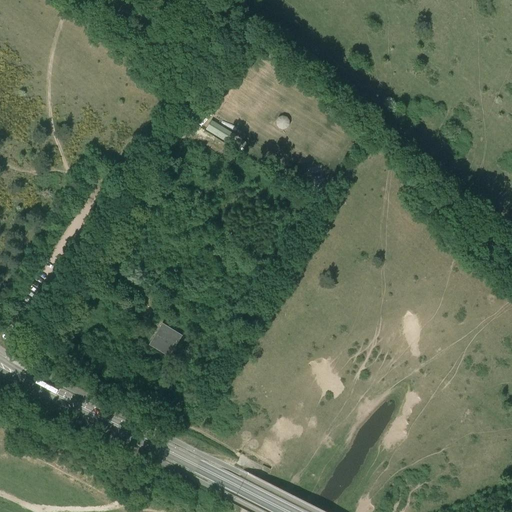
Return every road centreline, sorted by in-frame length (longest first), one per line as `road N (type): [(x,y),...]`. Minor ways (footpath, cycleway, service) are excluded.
road 1 (primary): [(289,511),(22,377)]
road 2 (track): [(69,173),(54,137),(48,83),(72,0)]
